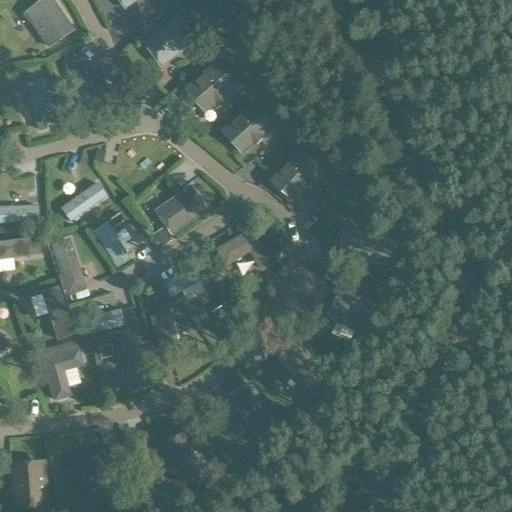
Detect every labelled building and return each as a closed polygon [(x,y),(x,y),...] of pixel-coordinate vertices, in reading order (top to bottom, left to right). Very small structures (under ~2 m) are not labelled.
[(75,31),(53,0),(44,0),(24,15),(49,50),(75,31)] [(116,0),(125,11),(140,0),(116,0)] [(147,17),(137,25),(143,34),(154,26),(147,17)] [(177,18),(143,43),(162,69),(195,44),(177,18)] [(212,50),(204,45),(198,56),(206,60),(212,50)] [(83,60),(65,66),(80,110),(97,104),(83,60)] [(238,87),(216,62),(184,90),(206,115),(218,105),(219,106),(227,99),(226,98),(238,87)] [(47,82),(28,86),(39,132),(58,127),(47,82)] [(253,103),(221,132),(243,156),(255,145),(256,146),(264,139),(263,138),(275,128),(253,103)] [(141,194),(176,161),(162,146),(127,179),(141,194)] [(322,172),(298,150),(270,182),(294,204),(305,192),(306,192),(313,185),(312,184),(322,172)] [(98,151),(95,162),(104,163),(106,152),(98,151)] [(96,185),(60,210),(69,223),(106,198),(96,185)] [(192,188),(155,212),(172,237),(209,213),(192,188)] [(37,208),(0,208),(0,224),(38,224),(37,208)] [(119,214),(110,220),(114,228),(124,222),(119,214)] [(106,223),(93,232),(117,269),(131,260),(106,223)] [(257,227),(216,251),(226,268),(251,255),(262,274),(278,263),(257,227)] [(153,236),(159,246),(170,238),(164,229),(153,236)] [(344,231),(338,258),(393,268),(398,241),(344,231)] [(0,260),(39,256),(37,240),(0,244),(0,260)] [(68,242),(53,247),(68,293),(75,290),(77,292),(83,289),(84,287),(82,281),(80,280),(68,242)] [(201,264),(164,284),(172,298),(209,278),(201,264)] [(341,288),(326,319),(367,338),(381,307),(341,288)] [(41,294),(57,341),(73,336),(57,289),(41,294)] [(213,313),(219,322),(229,315),(224,306),(213,313)] [(120,311),(79,321),(83,337),(124,326),(120,311)] [(171,313),(151,318),(164,369),(184,364),(171,313)] [(289,334),(269,353),(311,396),(330,378),(289,334)] [(118,341),(132,392),(152,386),(138,336),(118,341)] [(0,359),(11,347),(0,337),(0,359)] [(92,343),(78,347),(81,357),(95,354),(92,343)] [(109,346),(96,349),(100,361),(113,357),(109,346)] [(52,403),(71,398),(64,373),(83,368),(78,349),(40,360),(52,403)] [(250,382),(228,398),(257,441),(280,426),(250,382)] [(327,401),(334,395),(325,386),(318,392),(327,401)] [(189,436),(162,448),(179,484),(206,472),(189,436)] [(224,451),(213,457),(221,471),(232,465),(224,451)] [(110,452),(76,461),(88,509),(122,501),(110,452)] [(40,466),(10,468),(13,508),(43,506),(40,466)]
